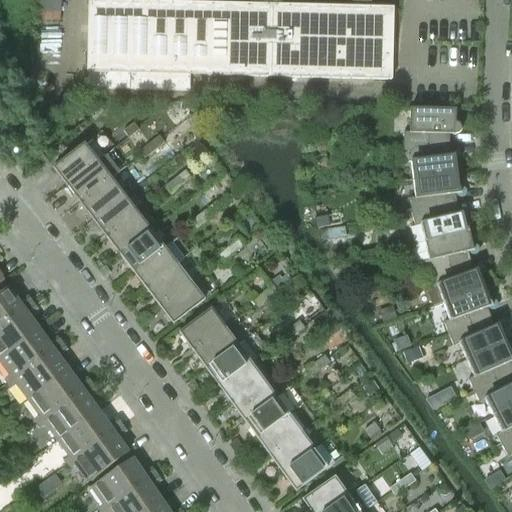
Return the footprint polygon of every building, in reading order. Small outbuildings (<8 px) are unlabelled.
[(44,0),(44,18),(60,18),(61,0),(44,0)] [(390,81),(390,43),(391,8),(366,7),(367,1),(353,1),(352,0),(351,0),(351,7),(89,1),(87,89),(188,91),(188,76),(390,81)] [(176,102),(175,110),(184,111),(184,102),(176,102)] [(455,110),(409,109),(408,133),(402,132),(402,148),(448,146),(448,135),(454,135),(457,134),(459,132),(460,129),(459,126),(457,124),(454,123),(455,110)] [(137,132),(132,125),(122,132),(127,139),(137,132)] [(157,137),(147,145),(153,152),(163,144),(157,137)] [(65,187),(103,159),(89,140),(51,169),(65,187)] [(143,159),(153,152),(147,145),(137,152),(143,159)] [(448,146),(402,148),(404,163),(410,162),(412,180),(458,174),(455,155),(449,156),(448,146)] [(42,155),(34,162),(40,170),(48,163),(42,155)] [(78,205),(109,181),(119,174),(105,156),(103,159),(65,187),(78,205)] [(184,172),(174,179),(179,186),(189,179),(184,172)] [(458,174),(412,180),(414,198),(408,199),(410,213),(455,204),(454,194),(460,193),(458,174)] [(169,194),(179,186),(174,179),(164,187),(169,194)] [(109,181),(78,205),(92,222),(123,198),(109,181)] [(123,198),(92,222),(105,239),(136,215),(123,198)] [(455,204),(410,213),(414,226),(419,225),(424,243),(468,232),(464,213),(458,215),(455,204)] [(210,206),(200,214),(206,221),(216,213),(210,206)] [(196,228),(206,221),(200,214),(190,221),(196,228)] [(136,215),(105,239),(118,256),(149,232),(136,215)] [(327,216),(314,218),(315,230),(320,229),(329,227),(327,216)] [(329,227),(320,229),(321,241),(334,240),(332,227),(329,227)] [(149,232),(118,256),(131,273),(162,249),(149,232)] [(468,232),(424,243),(428,260),(422,261),(425,275),(469,262),(467,252),(473,251),(468,232)] [(237,240),(227,248),(232,255),(242,247),(237,240)] [(162,249),(131,273),(144,290),(175,266),(182,261),(169,244),(162,249)] [(217,256),(222,263),(232,255),(227,248),(217,256)] [(469,262),(425,275),(430,289),(436,287),(442,304),(485,288),(478,270),(473,272),(469,262)] [(104,266),(99,271),(104,278),(110,274),(104,266)] [(175,266),(144,290),(158,307),(189,283),(175,266)] [(278,276),(269,283),(272,287),(276,292),(290,281),(289,279),(286,275),(280,279),(278,276)] [(189,283),(158,307),(172,325),(203,301),(189,283)] [(272,287),(262,295),(267,302),(277,294),(276,292),(272,287)] [(0,326),(32,303),(27,296),(17,303),(14,299),(15,298),(8,288),(0,293),(0,326)] [(485,288),(442,304),(448,320),(442,322),(447,335),(490,318),(486,308),(492,306),(485,288)] [(252,302),(257,309),(267,302),(262,295),(252,302)] [(32,303),(0,326),(0,357),(38,330),(31,320),(30,321),(27,317),(37,310),(32,303)] [(178,334),(191,352),(223,329),(209,310),(178,334)] [(490,318),(447,335),(452,347),(458,344),(465,361),(507,342),(499,325),(494,327),(490,318)] [(312,321),(307,324),(311,330),(316,327),(312,321)] [(298,322),(287,330),(293,337),(303,329),(298,322)] [(223,329),(191,352),(204,369),(236,346),(223,329)] [(45,339),(38,330),(0,357),(0,362),(9,375),(4,380),(7,384),(62,344),(57,337),(47,344),(44,340),(45,339)] [(277,337),(280,340),(283,344),(293,337),(287,330),(277,337)] [(242,341),(236,346),(204,369),(217,387),(249,364),(255,359),(242,341)] [(511,353),(507,342),(465,361),(472,377),(467,380),(472,391),(511,372),(511,368),(509,362),(511,361),(511,353)] [(62,344),(7,384),(10,388),(15,384),(27,400),(68,370),(61,361),(60,362),(57,358),(67,351),(62,344)] [(323,357),(313,364),(318,371),(328,364),(323,357)] [(249,364),(217,387),(230,404),(262,381),(249,364)] [(313,364),(303,372),(308,379),(318,371),(313,364)] [(75,380),(68,370),(27,400),(39,416),(33,420),(36,425),(92,384),(87,378),(77,385),(74,380),(75,380)] [(511,372),(472,391),(478,403),(483,400),(492,416),(511,405),(511,372)] [(262,381),(230,404),(243,422),(274,398),(262,381)] [(92,384),(36,425),(39,429),(45,425),(57,441),(98,411),(91,402),(90,402),(87,398),(97,391),(92,384)] [(349,391),(339,399),(344,406),(354,399),(349,391)] [(435,395),(423,401),(431,411),(441,407),(435,395)] [(274,398),(243,422),(255,439),(287,416),(274,398)] [(329,406),(331,410),(334,413),(344,406),(339,399),(329,406)] [(511,405),(492,416),(500,432),(495,435),(500,447),(511,440),(511,405)] [(105,420),(98,411),(57,441),(69,457),(63,461),(66,465),(121,425),(116,418),(107,425),(104,421),(105,420)] [(293,411),(287,416),(255,439),(268,456),(300,433),(306,428),(293,411)] [(378,431),(373,424),(362,431),(368,438),(378,431)] [(121,425),(66,465),(69,470),(75,465),(87,482),(128,452),(120,442),(120,443),(117,439),(126,432),(121,425)] [(300,433),(268,456),(281,474),(313,450),(300,433)] [(511,440),(500,447),(507,458),(511,454),(511,440)] [(381,456),(391,449),(386,442),(376,449),(381,456)] [(319,446),(313,450),(281,474),(295,492),(333,464),(319,446)] [(419,447),(408,455),(420,472),(432,464),(419,447)] [(133,459),(91,488),(103,505),(97,509),(98,511),(101,511),(156,475),(151,468),(142,474),(139,470),(140,470),(133,459)] [(156,475),(101,511),(146,511),(162,502),(155,492),(154,493),(151,488),(161,482),(156,475)] [(409,475),(398,482),(404,489),(414,482),(409,475)] [(301,501),(308,511),(324,511),(346,497),(333,478),(301,501)] [(44,482),(34,489),(41,499),(51,492),(44,482)] [(388,489),(393,496),(404,489),(398,482),(388,489)] [(366,484),(358,488),(367,504),(375,500),(366,484)] [(346,497),(324,511),(362,511),(365,510),(353,493),(346,497)] [(168,511),(162,502),(146,511),(181,511),(180,509),(175,511),(167,511),(168,511)]
